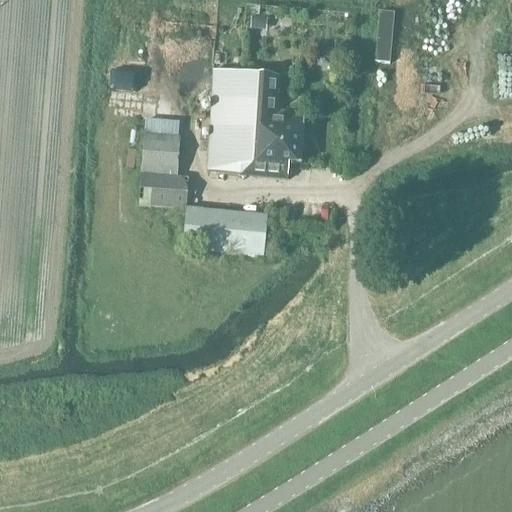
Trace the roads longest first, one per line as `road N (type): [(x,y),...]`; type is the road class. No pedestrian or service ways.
road 1 (tertiary): [(511,289),(151,511)]
road 2 (tertiary): [(252,511),(511,347)]
